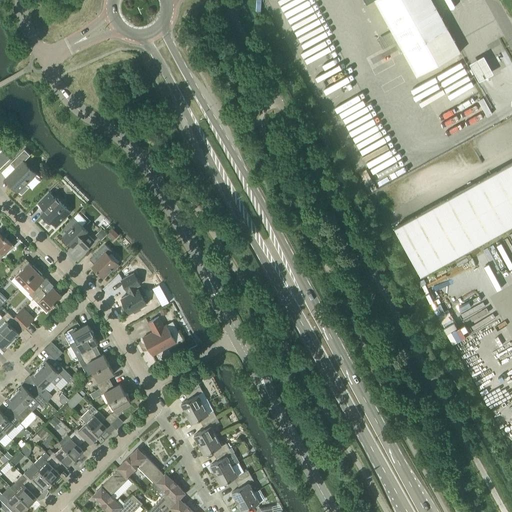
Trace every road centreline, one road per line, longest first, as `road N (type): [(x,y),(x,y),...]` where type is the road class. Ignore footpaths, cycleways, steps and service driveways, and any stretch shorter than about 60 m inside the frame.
road 1 (primary): [(426,511),(162,28)]
road 2 (primary): [(146,38),(405,511)]
road 3 (tertiary): [(43,62),(72,103),(141,164),(211,285)]
road 4 (tertiary): [(331,511),(261,382)]
road 5 (residential): [(59,504),(154,401)]
road 6 (residential): [(154,401),(224,511)]
road 7 (residential): [(0,374),(86,287)]
